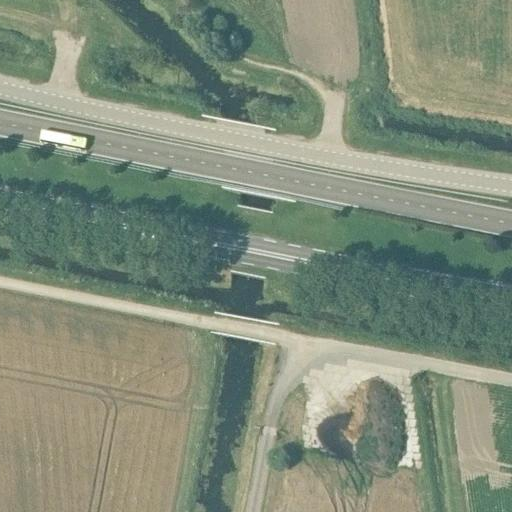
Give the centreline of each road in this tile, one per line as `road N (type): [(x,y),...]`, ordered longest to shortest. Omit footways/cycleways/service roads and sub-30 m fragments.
road 1 (primary): [(511,303),(0,203)]
road 2 (unclassified): [(511,187),(218,138),(0,89)]
road 3 (track): [(304,341),(0,282)]
road 4 (unclassified): [(304,341),(511,380)]
road 5 (track): [(436,366),(456,511)]
